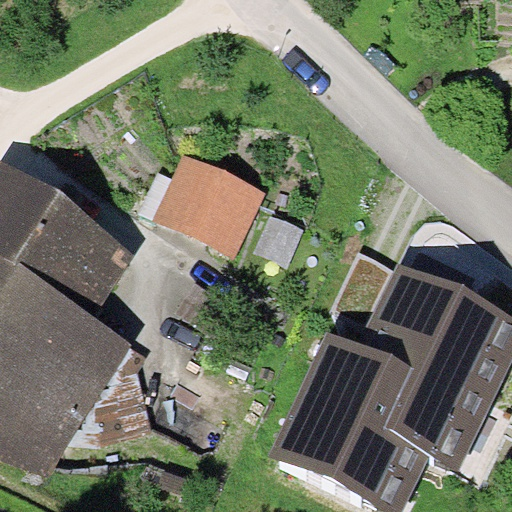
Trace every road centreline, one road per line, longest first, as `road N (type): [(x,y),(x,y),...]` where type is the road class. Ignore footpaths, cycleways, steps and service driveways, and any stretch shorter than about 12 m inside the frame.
road 1 (unclassified): [(511,240),(251,0)]
road 2 (track): [(264,0),(140,57),(0,142)]
